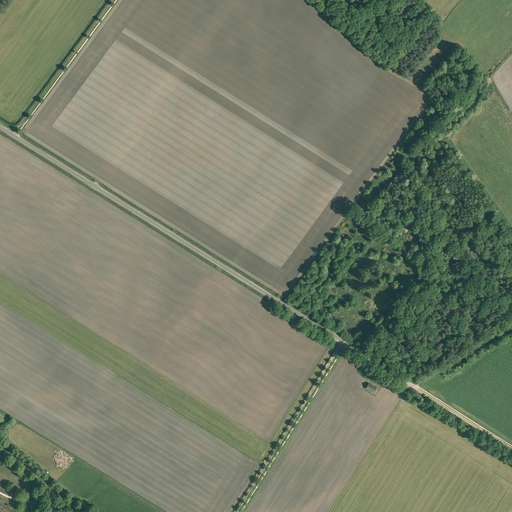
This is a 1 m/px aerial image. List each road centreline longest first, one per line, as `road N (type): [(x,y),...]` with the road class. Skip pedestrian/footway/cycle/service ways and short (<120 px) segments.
road 1 (unclassified): [(411,384),(0,127)]
road 2 (track): [(343,342),(237,511)]
road 3 (track): [(6,131),(20,124),(112,0)]
road 4 (track): [(511,449),(411,384)]
